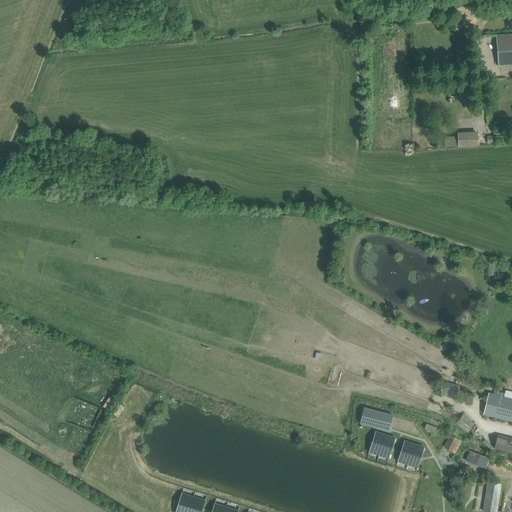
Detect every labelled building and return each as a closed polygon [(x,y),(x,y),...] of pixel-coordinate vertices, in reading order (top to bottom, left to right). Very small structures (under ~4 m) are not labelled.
[(511,66),(511,33),(495,35),(495,37),(498,68),(511,66)] [(476,134),(457,135),(457,147),(476,147),(476,134)] [(443,383),(441,392),(456,396),(459,387),(443,383)] [(511,399),(488,394),(483,415),(511,421),(511,399)] [(110,397),(104,406),(119,416),(125,407),(110,397)] [(364,408),(360,424),(389,432),(393,415),(364,408)] [(456,424),(468,434),(474,425),(462,416),(456,424)] [(388,459),(394,442),(395,443),(396,440),(395,439),(395,438),(376,432),(369,453),(388,459)] [(461,441),(453,437),(450,436),(448,440),(443,448),(454,454),(461,441)] [(511,439),(498,436),(494,449),(511,452),(511,439)] [(417,468),(423,451),(424,452),(425,449),(423,449),(424,448),(404,441),(398,462),(417,468)] [(485,469),(489,459),(470,451),(466,461),(485,469)] [(487,482),(482,511),(483,511),(496,511),(501,484),(487,482)] [(182,494),(176,511),(201,511),(202,511),(203,509),(205,501),(182,494)]
